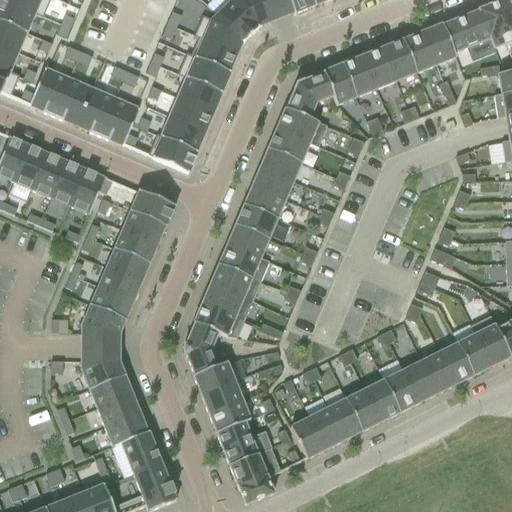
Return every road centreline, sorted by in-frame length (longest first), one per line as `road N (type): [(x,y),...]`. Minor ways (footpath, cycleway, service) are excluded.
road 1 (residential): [(209,202),(148,350),(205,511)]
road 2 (residential): [(415,0),(267,68),(209,202)]
road 3 (residential): [(267,511),(511,391)]
road 4 (residential): [(209,202),(0,113)]
